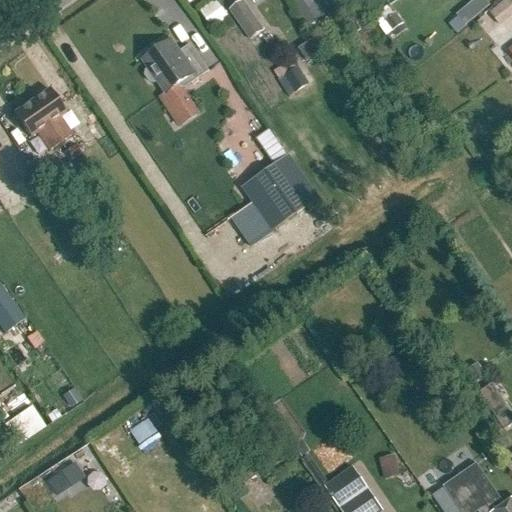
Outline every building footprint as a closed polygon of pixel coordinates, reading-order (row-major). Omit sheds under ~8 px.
[(300,0),(316,21),(330,11),(321,0),(300,0)] [(200,12),(213,30),(228,19),(216,1),(200,12)] [(468,6),(458,15),(466,26),(477,17),(468,6)] [(234,17),(254,48),(269,38),(248,7),(234,17)] [(397,14),(385,22),(393,32),(404,24),(397,14)] [(171,42),(144,61),(150,70),(147,72),(146,77),(151,83),(155,84),(159,81),(167,94),(179,86),(180,85),(184,89),(185,90),(210,72),(194,50),(185,57),(181,56),(171,42)] [(284,77),(294,95),(309,87),(299,69),(284,77)] [(167,94),(160,99),(168,112),(189,98),(184,89),(180,85),(179,86),(167,94)] [(438,88),(430,91),(437,108),(445,104),(438,88)] [(32,103),(60,144),(71,136),(59,118),(66,113),(50,90),(32,103)] [(37,134),(49,152),(60,144),(32,103),(14,115),(30,139),(37,134)] [(464,133),(472,143),(484,134),(477,124),(464,133)] [(269,131),(257,140),(276,166),(288,158),(269,131)] [(78,145),(58,158),(65,169),(85,155),(78,145)] [(259,178),(245,188),(262,212),(274,229),(275,230),(289,221),(318,200),(288,158),(276,166),(259,178)] [(42,184),(53,175),(40,160),(29,169),(42,184)] [(262,212),(238,229),(250,246),(274,229),(262,212)] [(88,248),(97,263),(115,251),(105,237),(88,248)] [(39,239),(28,246),(40,268),(51,261),(39,239)] [(0,326),(5,334),(24,320),(0,286),(0,326)] [(73,390),(60,398),(63,401),(57,405),(63,414),(81,403),(73,390)] [(4,426),(19,447),(46,429),(31,408),(4,426)] [(511,444),(501,452),(507,461),(511,458),(511,444)] [(226,459),(246,486),(258,476),(238,450),(226,459)] [(401,475),(396,454),(379,458),(384,479),(401,475)] [(55,498),(84,478),(75,464),(45,483),(55,498)] [(511,511),(511,500),(505,506),(477,465),(444,488),(460,511),(480,511),(487,508),(489,511),(511,511)] [(329,491),(343,511),(380,511),(383,510),(357,472),(329,491)]
